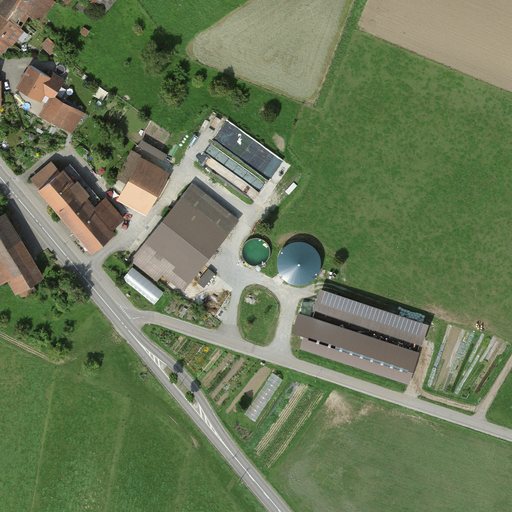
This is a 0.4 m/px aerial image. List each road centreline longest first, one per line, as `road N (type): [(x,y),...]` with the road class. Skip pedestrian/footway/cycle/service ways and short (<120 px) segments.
road 1 (unclassified): [(124,324),(155,318),(511,436)]
road 2 (primary): [(0,176),(124,324)]
